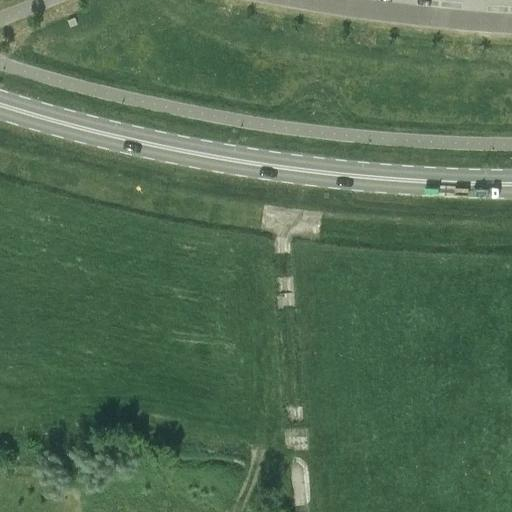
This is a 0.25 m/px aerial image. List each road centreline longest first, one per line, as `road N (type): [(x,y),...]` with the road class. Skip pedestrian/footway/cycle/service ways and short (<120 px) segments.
road 1 (secondary): [(511,175),(426,174),(217,149),(0,95)]
road 2 (secondary): [(0,112),(232,167),(511,192)]
road 3 (residential): [(294,0),(511,25)]
